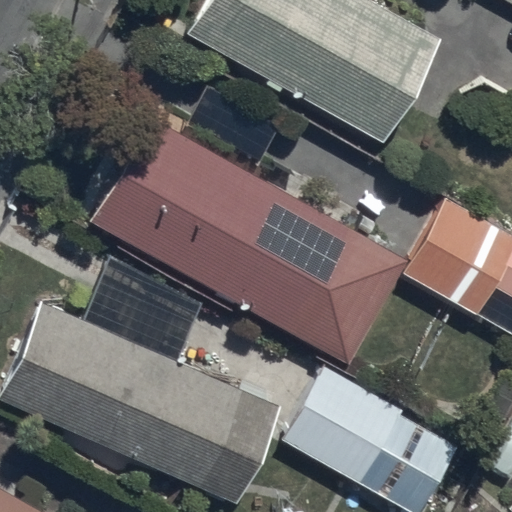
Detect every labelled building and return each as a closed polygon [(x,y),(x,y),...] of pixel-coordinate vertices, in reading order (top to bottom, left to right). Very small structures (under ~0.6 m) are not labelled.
[(432,25),(387,0),(189,0),(178,20),(373,130),(432,25)] [(398,245),(137,103),(80,209),(340,350),(398,245)] [(511,229),(435,187),(393,260),(511,326),(511,229)] [(271,389),(31,284),(0,353),(0,389),(228,489),(271,389)] [(447,426),(314,351),(272,424),(406,499),(447,426)] [(511,478),(498,494),(511,506),(511,478)] [(57,511),(0,479),(0,511),(57,511)]
